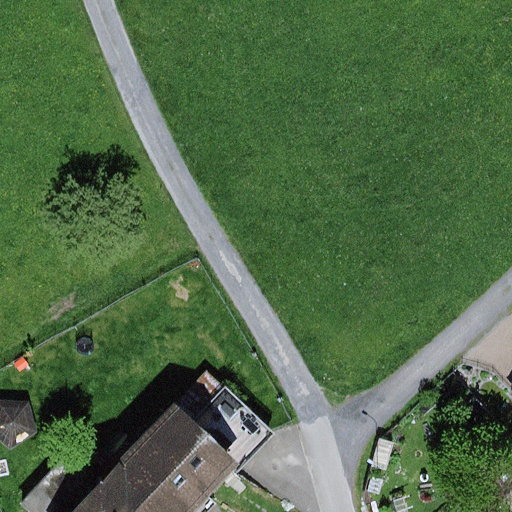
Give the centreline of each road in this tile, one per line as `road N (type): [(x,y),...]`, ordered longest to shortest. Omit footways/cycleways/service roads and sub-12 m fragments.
road 1 (track): [(325,463),(313,426),(124,78),(100,0)]
road 2 (track): [(325,463),(511,286)]
